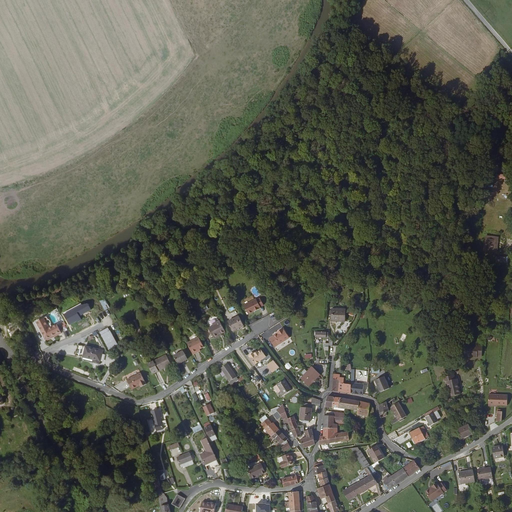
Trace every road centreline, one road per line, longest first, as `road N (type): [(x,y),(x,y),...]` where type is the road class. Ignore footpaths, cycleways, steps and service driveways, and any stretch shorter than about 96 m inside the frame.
road 1 (residential): [(25,359),(138,403),(256,332)]
road 2 (residential): [(107,511),(68,469),(5,352)]
road 3 (residential): [(181,511),(203,486),(312,485)]
road 4 (residential): [(426,468),(390,446),(372,400),(327,393)]
